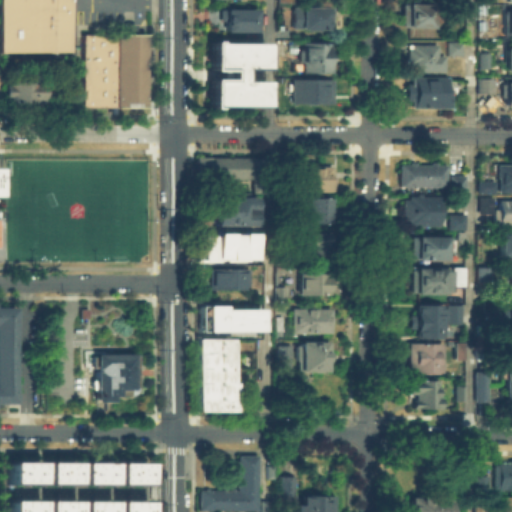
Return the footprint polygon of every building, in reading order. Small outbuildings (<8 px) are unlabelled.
[(65,0),(65,50),(0,50),(0,0),(65,0)] [(398,5),(430,5),(430,26),(398,26),(398,5)] [(299,8),(331,8),(331,28),(299,28),(299,8)] [(253,10),(252,30),(219,30),(219,9),(253,10)] [(511,12),(511,31),(502,31),(502,12),(511,12)] [(80,33),(142,33),(142,106),(80,106),(80,33)] [(442,54),(442,40),(458,40),(458,54),(442,54)] [(262,41),(206,41),(206,69),(220,69),(220,77),(205,77),(205,106),(262,106),(262,79),(239,79),(239,68),(262,69),(262,41)] [(330,43),(330,70),(300,70),(300,43),(330,43)] [(435,44),(435,54),(441,54),(441,71),(406,70),(406,44),(435,44)] [(502,70),(511,69),(511,46),(501,47),(502,70)] [(485,51),(485,67),(475,67),(475,51),(485,51)] [(408,106),(408,76),(445,76),(444,106),(408,106)] [(490,92),(474,92),(474,77),(490,77),(490,92)] [(330,79),(330,102),(289,102),(289,78),(330,79)] [(6,79),(44,79),(44,101),(6,101),(6,79)] [(511,81),(511,105),(500,105),(500,81),(511,81)] [(193,180),(193,157),(247,157),(247,180),(193,180)] [(443,163),(443,186),(396,185),(396,163),(443,163)] [(511,191),(493,191),(493,164),(511,164),(511,191)] [(287,189),(287,166),(329,166),(329,189),(287,189)] [(462,174),(462,190),(445,190),(445,174),(462,174)] [(490,191),(475,191),(475,181),(490,181),(490,191)] [(230,223),(215,222),(215,196),(231,196),(231,191),(250,191),(250,223),(230,223)] [(437,195),(437,225),(400,225),(400,195),(437,195)] [(488,212),(475,212),(475,195),(488,195),(488,212)] [(328,198),(328,221),(306,221),(306,198),(328,198)] [(493,201),(511,201),(511,224),(491,224),(491,201),(493,201)] [(277,211),(293,211),(293,223),(277,223),(277,211)] [(462,228),(445,228),(445,212),(462,212),(462,228)] [(451,231),(462,231),(462,244),(451,243),(451,231)] [(251,232),(251,258),(198,258),(198,232),(251,232)] [(498,233),(511,233),(511,257),(498,257),(498,233)] [(306,255),(303,255),(303,234),(326,234),(326,255),(306,255)] [(449,258),(408,258),(408,236),(449,237),(449,258)] [(474,267),(492,267),(492,281),(474,281),(474,267)] [(460,268),(460,289),(435,289),(435,292),(407,292),(408,268),(460,268)] [(245,269),(245,288),(208,288),(208,269),(245,269)] [(298,273),(325,273),(325,293),(298,293),(298,273)] [(273,287),(282,288),(282,306),(272,306),(273,287)] [(258,330),(196,331),(196,304),(219,304),(219,308),(258,307),(258,330)] [(0,305),(12,305),(12,404),(0,403),(0,305)] [(408,305),(458,305),(458,321),(440,321),(440,337),(408,336),(408,305)] [(511,332),(511,307),(502,307),(501,332),(511,332)] [(329,309),(329,331),(288,331),(288,309),(329,309)] [(236,390),(236,410),(195,410),(195,339),(233,339),(233,390),(236,390)] [(328,341),(328,370),(296,369),(296,340),(328,341)] [(274,341),(290,341),(290,367),(287,367),(287,376),(274,376),(274,341)] [(439,343),(439,371),(404,371),(405,343),(439,343)] [(461,343),(460,358),(451,358),(451,343),(461,343)] [(134,354),(134,397),(92,397),(92,354),(134,354)] [(501,371),(495,371),(495,359),(511,359),(511,400),(501,400),(501,371)] [(471,401),(471,372),(486,372),(485,401),(471,401)] [(405,380),(436,380),(436,397),(440,397),(440,407),(412,407),(412,390),(405,390),(405,380)] [(461,386),(461,399),(452,399),(452,386),(461,386)] [(256,500),(256,510),(197,510),(197,488),(234,489),(234,454),(257,454),(256,500)] [(4,460),(38,460),(37,484),(4,483),(4,460)] [(41,460),(74,461),(73,484),(40,484),(41,460)] [(511,488),(488,488),(489,460),(511,460),(511,488)] [(77,461),(110,461),(109,484),(76,484),(77,461)] [(112,461),(145,461),(145,484),(112,484),(112,461)] [(263,475),(263,462),(272,462),(272,475),(263,475)] [(470,490),(470,474),(484,475),(484,490),(470,490)] [(277,497),(277,476),(293,476),(292,497),(277,497)] [(295,511),(295,493),(332,493),(332,511),(295,511)] [(511,511),(502,511),(502,495),(511,495),(511,511)] [(4,511),(4,498),(37,499),(37,511),(4,511)] [(407,508),(407,498),(445,498),(445,511),(400,511),(400,508),(407,508)] [(40,511),(41,499),(74,499),(73,511),(40,511)] [(76,511),(77,499),(109,499),(109,511),(76,511)] [(112,511),(112,499),(145,499),(145,511),(112,511)] [(256,510),(256,500),(271,500),(271,511),(257,511),(257,510),(256,510)]
